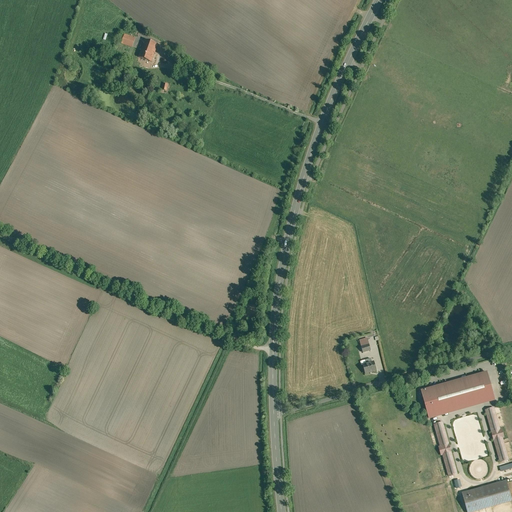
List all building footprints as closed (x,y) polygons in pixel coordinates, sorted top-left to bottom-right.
[(132,48),(135,39),(126,35),(122,45),(132,48)] [(151,64),(158,46),(145,41),(137,58),(151,64)] [(369,345),(362,347),(363,353),(371,351),(369,345)] [(371,359),(365,361),(366,365),(363,365),(365,374),(376,371),(374,362),(372,363),(371,359)] [(487,373),(429,389),(421,391),(429,418),(436,416),(495,399),(487,373)] [(500,430),(494,408),(486,411),(500,462),(508,460),(502,438),(504,438),(501,430),(500,430)] [(457,474),(443,423),(435,425),(441,447),(439,447),(442,455),(443,455),(449,476),(457,474)] [(511,463),(498,468),(500,473),(511,468),(511,463)] [(506,481),(467,492),(473,511),(511,501),(506,481)]
